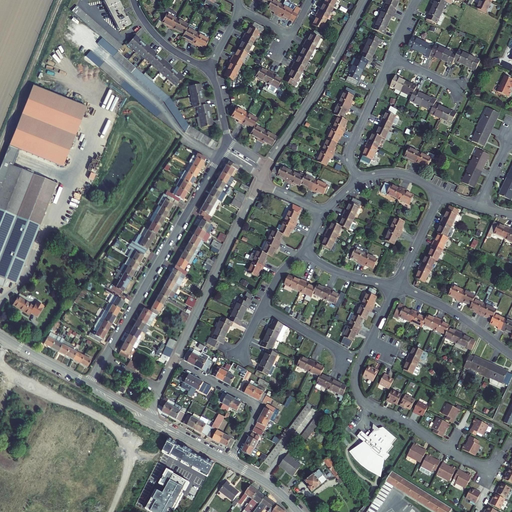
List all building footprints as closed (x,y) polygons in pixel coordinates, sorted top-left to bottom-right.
[(117,0),(102,0),(119,30),(130,25),(117,0)] [(205,0),(204,3),(217,10),(219,6),(213,3),(214,0),(205,0)] [(277,16),(282,5),(271,0),(270,0),(269,4),(266,8),(274,12),(273,14),(277,16)] [(399,2),(394,0),(387,0),(384,8),(395,13),(397,9),(396,8),(399,2)] [(441,0),(434,0),(434,2),(435,2),(432,9),(442,13),(447,2),(441,0)] [(477,9),(486,13),(492,2),(488,0),(479,0),(481,1),(477,9)] [(280,18),(281,16),(289,20),(293,22),(300,9),(284,1),(282,5),(277,16),(280,18)] [(332,8),(324,3),(320,10),(318,10),(316,13),(326,19),(332,8)] [(76,6),(72,11),(102,38),(118,51),(122,46),(76,6)] [(158,20),(169,26),(168,28),(172,30),(177,19),(174,17),(176,14),(176,12),(167,8),(166,8),(164,12),(162,11),(158,20)] [(395,13),(384,8),(379,19),(389,24),(392,17),(393,17),(395,13)] [(442,13),(432,9),(429,15),(428,14),(426,19),(440,26),(443,19),(440,18),(442,13)] [(314,17),(316,17),(312,25),(321,30),(326,19),(316,13),(314,17)] [(177,19),(172,30),(175,31),(176,30),(184,34),(188,25),(177,19)] [(389,24),(379,19),(374,30),(384,35),(387,30),(386,30),(389,24)] [(192,44),(198,34),(199,31),(194,29),(196,25),(190,22),(188,25),(184,34),(182,37),(190,41),(189,42),(192,44)] [(243,37),(253,42),(259,31),(261,32),(264,27),(254,22),(251,27),(250,27),(246,34),(244,34),(243,37)] [(320,38),(322,35),(314,31),(312,34),(311,33),(307,41),(305,40),(304,44),(314,49),(315,47),(318,48),(322,40),(320,38)] [(198,34),(192,44),(196,46),(196,44),(204,48),(209,40),(198,34)] [(184,77),(180,74),(180,75),(170,67),(171,66),(164,60),(164,61),(154,53),(155,52),(148,46),(148,47),(138,39),(139,38),(136,35),(128,44),(176,86),(184,77)] [(371,35),(366,46),(376,51),(379,44),(380,45),(382,40),(371,35)] [(238,49),(247,53),(253,42),(243,37),(241,40),(242,41),(238,49)] [(408,48),(412,50),(412,49),(419,52),(423,42),(413,37),(408,48)] [(102,38),(98,43),(165,102),(182,128),(186,131),(189,126),(169,97),(118,51),(102,38)] [(429,58),(430,56),(434,47),(423,42),(419,52),(425,55),(425,56),(429,58)] [(308,60),(314,49),(304,44),(302,47),(303,48),(299,55),(308,60)] [(446,50),(435,45),(434,47),(430,56),(434,58),(435,57),(441,60),(446,50)] [(366,46),(361,57),(369,61),(372,62),(374,58),(373,57),(376,51),(366,46)] [(231,59),(241,64),(247,53),(238,49),(234,56),(233,55),(231,59)] [(446,50),(441,60),(448,63),(447,64),(452,66),(454,61),(457,55),(446,50)] [(161,112),(91,51),(86,56),(157,117),(161,112)] [(457,55),(454,61),(458,63),(459,62),(465,65),(470,56),(459,51),(457,55)] [(302,71),(308,60),(299,55),(295,63),(294,62),(292,65),(302,71)] [(361,57),(358,56),(353,66),(363,71),(366,64),(367,65),(369,61),(361,57)] [(470,56),(465,65),(471,68),(471,69),(475,71),(480,61),(470,56)] [(241,64),(231,59),(229,62),(231,63),(224,76),(233,80),(241,64)] [(294,86),(302,71),(292,65),(290,69),(292,70),(285,82),(294,86)] [(353,66),(346,81),(357,87),(361,78),(360,77),(363,71),(353,66)] [(260,68),(255,77),(266,83),(271,72),(268,70),(267,72),(260,68)] [(271,72),(266,83),(269,84),(267,89),(275,93),(282,80),(274,76),(275,74),(271,72)] [(396,89),(401,91),(406,82),(400,79),(400,78),(395,76),(390,86),(396,89)] [(511,79),(505,76),(497,92),(509,97),(511,91),(510,90),(511,87),(511,79)] [(406,82),(401,91),(412,97),(415,90),(417,86),(413,84),(412,85),(406,82)] [(194,107),(197,106),(202,127),(213,125),(212,121),(211,121),(208,109),(209,108),(208,104),(205,105),(204,101),(203,101),(200,88),(201,88),(201,84),(189,86),(194,107)] [(347,88),(345,92),(354,96),(356,92),(347,88)] [(410,100),(421,106),(425,96),(419,93),(419,92),(415,90),(412,97),(410,100)] [(345,92),(339,103),(350,108),(352,105),(350,104),(354,96),(345,92)] [(28,96),(9,146),(10,146),(19,150),(62,167),(81,117),(28,96)] [(432,99),(425,96),(421,106),(431,111),(435,103),(437,100),(432,98),(432,99)] [(350,108),(339,103),(334,115),(339,117),(343,119),(347,111),(348,112),(350,108)] [(439,106),(440,105),(435,103),(431,111),(430,114),(441,119),(445,109),(439,106)] [(231,116),(239,120),(238,122),(241,124),(247,113),(236,107),(231,116)] [(488,108),(482,120),(481,119),(479,124),(492,130),(499,113),(488,108)] [(445,109),(441,119),(452,124),(457,113),(452,111),(452,112),(445,109)] [(382,119),(380,123),(391,128),(393,123),(396,125),(399,119),(398,117),(387,112),(383,120),(382,119)] [(246,124),(253,128),(255,125),(258,119),(247,113),(241,124),(245,126),(246,124)] [(339,117),(333,128),(344,133),(346,129),(344,128),(348,121),(343,119),(339,117)] [(391,128),(380,123),(378,126),(380,127),(376,135),(382,138),(385,139),(389,132),(391,128)] [(478,129),(472,141),(484,147),(492,130),(479,124),(476,129),(478,129)] [(253,128),(250,134),(257,138),(257,140),(260,142),(265,131),(255,125),(253,128)] [(333,128),(328,139),(337,143),(341,136),(342,137),(344,133),(333,128)] [(264,143),(264,142),(272,146),(277,137),(265,131),(260,142),(264,143)] [(376,135),(373,133),(370,141),(368,140),(367,144),(377,149),(382,138),(376,135)] [(328,139),(323,150),(333,155),(335,152),(333,151),(337,143),(328,139)] [(369,165),(377,149),(367,144),(365,147),(367,148),(360,161),(369,165)] [(19,150),(10,146),(9,146),(0,167),(0,189),(10,165),(13,166),(19,150)] [(409,148),(405,157),(412,161),(412,162),(415,164),(420,153),(409,148)] [(471,161),(469,165),(482,171),(490,155),(478,149),(472,161),(471,161)] [(323,150),(317,162),(326,166),(330,158),(332,159),(333,155),(323,150)] [(206,158),(197,153),(195,155),(196,156),(196,157),(194,156),(190,164),(200,170),(205,162),(204,161),(206,158)] [(432,159),(420,153),(415,164),(419,165),(420,164),(427,168),(432,159)] [(226,164),(222,172),(230,176),(234,169),(237,171),(239,168),(229,161),(227,164),(226,164)] [(185,171),(196,177),(200,170),(190,164),(189,163),(185,171)] [(0,277),(5,280),(10,281),(16,284),(43,217),(56,183),(33,174),(35,170),(28,167),(26,172),(13,166),(10,165),(0,189),(0,277)] [(272,172),(278,175),(277,176),(285,179),(285,181),(288,183),(293,172),(276,165),(272,172)] [(474,188),(482,171),(469,165),(467,170),(468,171),(462,182),(474,188)] [(184,171),(180,178),(191,185),(196,177),(185,171),(184,171)] [(230,176),(222,172),(218,179),(230,186),(234,179),(230,176)] [(299,175),(293,172),(288,183),(292,184),(292,183),(300,186),(301,184),(306,175),(301,173),(299,175)] [(315,180),(316,177),(312,176),(312,174),(307,172),(306,175),(301,184),(309,188),(308,189),(312,191),(317,181),(315,180)] [(176,186),(177,186),(187,192),(191,185),(180,178),(176,186)] [(511,180),(507,178),(499,195),(511,201),(511,198),(511,180)] [(218,179),(213,187),(225,194),(230,186),(218,179)] [(328,186),(317,181),(312,191),(315,193),(316,191),(324,195),(328,186)] [(249,188),(242,183),(240,187),(248,192),(249,188)] [(381,192),(382,194),(385,195),(386,195),(387,194),(398,199),(403,189),(400,187),(399,189),(391,185),(385,183),(381,191),(382,191),(381,192)] [(175,200),(179,202),(180,199),(183,200),(187,192),(177,186),(172,194),(167,191),(165,194),(175,200)] [(209,195),(220,201),(221,202),(225,194),(213,187),(209,195)] [(407,190),(403,189),(398,199),(410,205),(414,196),(406,192),(407,190)] [(242,204),(246,196),(238,191),(234,199),(242,204)] [(175,200),(165,194),(164,194),(157,205),(158,205),(169,211),(173,204),(173,203),(175,200)] [(209,195),(205,202),(216,209),(220,201),(209,195)] [(344,214),(354,219),(362,202),(353,198),(351,203),(347,211),(345,210),(344,214)] [(242,204),(234,199),(231,204),(239,209),(242,204)] [(199,214),(204,216),(210,220),(216,209),(205,202),(200,210),(199,214)] [(293,204),(285,221),(296,226),(297,223),(296,222),(302,209),(293,204)] [(158,205),(154,213),(165,219),(169,211),(158,205)] [(441,221),(451,226),(459,210),(450,206),(444,218),(443,218),(441,221)] [(165,219),(154,213),(149,220),(152,222),(160,227),(165,219)] [(349,230),(353,232),(356,224),(353,222),(354,219),(344,214),(342,217),(344,218),(340,226),(342,227),(349,230)] [(197,227),(208,234),(213,226),(210,224),(211,221),(210,220),(204,216),(197,227)] [(405,222),(396,218),(391,229),(401,234),(403,230),(401,230),(405,222)] [(296,226),(285,221),(280,233),(283,234),(289,237),(292,229),(294,230),(296,226)] [(439,225),(441,225),(437,233),(439,234),(446,237),(451,226),(441,221),(439,225)] [(152,222),(148,230),(156,234),(160,227),(152,222)] [(506,228),(494,222),(487,236),(490,238),(492,234),(493,233),(505,239),(510,228),(507,227),(506,228)] [(328,230),(326,233),(336,238),(342,227),(340,226),(333,223),(329,230),(328,230)] [(144,227),(139,235),(151,242),(156,234),(148,230),(144,227)] [(208,234),(197,227),(193,235),(204,241),(205,242),(210,235),(208,234)] [(401,234),(391,229),(385,240),(394,245),(398,237),(399,237),(401,234)] [(269,241),(279,246),(281,243),(279,242),(283,234),(280,233),(274,230),(269,241)] [(220,232),(217,239),(224,242),(227,236),(220,232)] [(336,238),(326,233),(324,237),(326,237),(322,245),(331,249),(336,238)] [(439,234),(435,242),(434,241),(432,245),(443,250),(448,238),(446,237),(439,234)] [(132,241),(130,244),(145,253),(151,242),(139,235),(135,243),(132,241)] [(204,241),(193,235),(188,243),(199,249),(204,241)] [(213,240),(211,245),(213,246),(220,250),(222,245),(213,240)] [(268,255),(272,257),(276,249),(277,250),(279,246),(269,241),(263,252),(268,255)] [(199,249),(188,243),(184,250),(195,256),(199,249)] [(127,256),(129,257),(139,263),(145,253),(130,244),(128,248),(131,249),(127,256)] [(362,265),(367,254),(368,251),(357,245),(351,258),(359,262),(358,263),(362,265)] [(432,249),(428,257),(436,260),(437,261),(443,250),(432,245),(430,248),(432,249)] [(195,256),(184,250),(180,258),(188,262),(190,264),(195,256)] [(263,252),(259,250),(257,255),(254,253),(252,254),(249,259),(254,261),(264,267),(266,263),(264,262),(268,255),(263,252)] [(367,254),(362,265),(365,266),(366,265),(374,269),(378,260),(367,254)] [(420,266),(430,271),(436,260),(428,257),(427,256),(423,263),(421,263),(420,266)] [(129,257),(124,264),(135,270),(139,263),(129,257)] [(188,262),(180,258),(173,269),(185,276),(187,272),(184,270),(188,262)] [(208,258),(205,262),(212,266),(214,262),(208,258)] [(264,267),(254,261),(248,273),(257,277),(261,269),(262,270),(264,267)] [(203,267),(210,271),(212,266),(205,262),(203,267)] [(124,264),(120,271),(131,278),(135,270),(124,264)] [(418,270),(419,270),(416,278),(425,283),(430,271),(420,266),(418,270)] [(131,278),(120,271),(117,269),(116,271),(118,272),(115,278),(120,280),(127,285),(131,278)] [(185,276),(173,269),(167,279),(179,286),(185,276)] [(284,284),(300,292),(305,281),(302,280),(301,281),(289,275),(284,284)] [(179,286),(167,279),(163,287),(175,293),(179,286)] [(115,282),(111,289),(120,295),(122,291),(123,292),(127,285),(120,280),(118,283),(115,282)] [(305,281),(300,292),(307,295),(305,299),(310,302),(312,297),(313,294),(316,288),(308,285),(309,283),(305,281)] [(326,287),(325,289),(317,285),(316,288),(313,294),(324,299),(329,289),(326,287)] [(449,295),(456,298),(456,300),(459,302),(464,291),(453,286),(449,295)] [(175,293),(163,287),(159,294),(167,298),(168,295),(172,298),(175,293)] [(120,309),(125,301),(124,301),(126,298),(120,295),(111,289),(108,288),(106,291),(112,295),(108,302),(109,303),(120,309)] [(370,288),(362,304),(373,309),(374,306),(373,305),(377,297),(374,296),(376,291),(370,288)] [(88,292),(83,289),(78,295),(83,298),(88,292)] [(329,289),(324,299),(336,304),(335,305),(340,308),(346,294),(341,292),(340,295),(332,292),(333,290),(329,289)] [(464,291),(459,302),(463,303),(464,302),(471,305),(474,300),(476,296),(464,291)] [(167,298),(159,294),(155,301),(163,305),(167,298)] [(29,315),(30,312),(34,306),(18,296),(12,305),(29,315)] [(239,299),(234,310),(244,315),(247,308),(248,309),(252,301),(244,297),(242,301),(239,299)] [(471,305),(470,309),(478,312),(477,314),(480,315),(485,305),(474,300),(471,305)] [(163,305),(155,301),(149,311),(156,315),(157,316),(163,305)] [(485,305),(480,315),(484,317),(485,315),(492,319),(494,315),(497,310),(492,308),(494,304),(487,301),(485,305)] [(34,306),(30,312),(37,317),(44,306),(37,302),(34,306)] [(120,309),(109,303),(105,311),(116,317),(120,309)] [(366,320),(370,312),(371,313),(373,309),(362,304),(357,316),(364,319),(366,320)] [(399,317),(410,322),(415,312),(412,310),(411,312),(403,308),(404,306),(400,304),(394,317),(398,319),(399,317)] [(149,311),(144,308),(137,319),(149,326),(150,326),(156,315),(149,311)] [(241,321),(244,315),(234,310),(229,321),(233,323),(240,326),(242,321),(241,321)] [(116,317),(105,311),(100,318),(111,325),(116,317)] [(422,327),(423,325),(426,318),(418,315),(419,313),(415,312),(410,322),(422,327)] [(360,326),(364,319),(357,316),(355,314),(351,313),(348,320),(351,322),(349,326),(360,331),(362,327),(360,326)] [(187,319),(180,315),(178,320),(185,324),(187,319)] [(492,319),(490,323),(498,327),(497,329),(501,330),(506,320),(494,315),(492,319)] [(423,325),(434,330),(439,319),(436,318),(435,319),(427,316),(426,318),(423,325)] [(229,321),(222,317),(217,328),(227,333),(230,326),(231,327),(233,323),(229,321)] [(111,325),(100,318),(99,318),(95,325),(99,328),(107,332),(111,325)] [(149,326),(137,319),(133,327),(141,331),(145,333),(149,326)] [(276,340),(281,343),(283,337),(286,330),(287,330),(288,328),(274,319),(271,325),(271,324),(268,329),(269,329),(266,336),(276,340)] [(439,319),(434,330),(446,335),(449,329),(450,326),(442,322),(443,321),(439,319)] [(505,332),(505,330),(511,333),(511,322),(506,320),(501,330),(505,332)] [(56,321),(52,328),(55,331),(60,324),(56,321)] [(353,341),(357,333),(358,334),(360,331),(349,326),(344,337),(346,338),(350,340),(353,341)] [(141,331),(133,327),(129,334),(137,339),(139,340),(141,336),(139,335),(141,331)] [(88,336),(100,343),(102,339),(103,340),(107,332),(99,328),(96,332),(93,331),(91,334),(90,333),(88,336)] [(227,333),(217,328),(212,339),(210,338),(207,344),(217,349),(220,343),(223,344),(225,340),(224,339),(227,333)] [(457,331),(456,332),(449,329),(446,335),(444,338),(456,343),(461,332),(457,331)] [(43,344),(51,348),(57,336),(50,332),(48,337),(47,336),(43,344)] [(461,332),(456,343),(472,350),(476,341),(463,336),(464,334),(461,332)] [(137,339),(129,334),(124,342),(132,347),(137,339)] [(57,336),(51,348),(58,352),(64,341),(64,340),(57,336)] [(267,349),(271,351),(276,340),(266,336),(263,342),(262,342),(260,346),(267,349)] [(176,341),(170,338),(166,346),(173,349),(176,341)] [(64,341),(58,352),(65,356),(71,345),(71,344),(64,341)] [(121,350),(119,354),(127,359),(129,355),(128,354),(132,347),(124,342),(120,350),(121,350)] [(71,345),(65,356),(72,359),(78,349),(71,345)] [(173,350),(173,349),(166,346),(163,354),(169,358),(173,350)] [(409,354),(407,358),(418,363),(420,359),(424,361),(428,353),(425,352),(414,347),(411,355),(409,354)] [(78,349),(72,359),(80,363),(84,356),(80,354),(81,351),(78,349)] [(266,354),(263,360),(273,365),(273,364),(274,364),(275,362),(275,361),(278,354),(274,352),(271,351),(267,349),(265,353),(266,354)] [(202,354),(194,350),(192,354),(188,352),(184,360),(195,366),(202,354)] [(84,356),(80,363),(87,367),(92,357),(85,353),(84,356)] [(202,354),(195,366),(206,372),(211,361),(208,359),(209,357),(202,353),(202,354)] [(485,377),(491,364),(475,356),(474,358),(470,355),(464,368),(469,370),(468,372),(476,375),(478,372),(481,374),(480,375),(485,377)] [(297,366),(309,371),(314,361),(310,359),(309,361),(301,357),(297,366)] [(418,363),(407,358),(406,361),(407,362),(404,370),(413,374),(417,376),(420,369),(416,367),(418,363)] [(271,377),(276,366),(273,365),(263,360),(260,367),(259,366),(257,371),(268,376),(268,375),(271,377)] [(314,361),(309,371),(320,377),(321,375),(324,368),(316,364),(317,363),(314,361)] [(218,366),(213,376),(223,382),(228,373),(232,366),(227,364),(225,369),(222,367),(222,368),(218,366)] [(503,383),(507,373),(508,372),(491,364),(485,377),(490,379),(490,383),(500,388),(503,383)] [(238,366),(236,369),(242,373),(240,376),(244,378),(248,371),(238,366)] [(368,367),(363,376),(373,382),(379,371),(373,368),(373,369),(368,367)] [(183,386),(190,390),(196,379),(185,373),(181,381),(185,383),(183,386)] [(228,373),(223,382),(231,386),(235,377),(228,373)] [(503,383),(508,385),(511,377),(511,374),(507,373),(503,383)] [(379,384),(389,389),(394,380),(391,378),(388,377),(389,376),(385,374),(379,384)] [(329,377),(329,378),(321,375),(320,377),(317,384),(328,389),(333,378),(329,377)] [(333,378),(328,389),(339,394),(338,397),(340,398),(339,401),(341,402),(346,387),(336,382),(336,380),(333,378)] [(212,387),(196,379),(190,390),(188,395),(192,397),(196,389),(207,395),(212,387)] [(241,391),(252,397),(258,386),(258,385),(255,383),(255,382),(252,381),(249,385),(246,383),(241,391)] [(266,390),(258,386),(252,397),(263,403),(266,396),(267,394),(264,393),(266,390)] [(394,403),(397,405),(402,395),(392,390),(386,401),(393,404),(394,403)] [(221,408),(227,412),(234,399),(223,393),(218,401),(223,404),(221,408)] [(410,410),(416,400),(406,395),(400,406),(404,408),(405,407),(410,410)] [(271,403),(273,399),(266,396),(263,403),(266,405),(268,402),(271,403)] [(164,408),(162,412),(169,416),(176,404),(165,398),(160,406),(164,408)] [(245,405),(234,399),(227,412),(225,417),(228,419),(232,411),(238,414),(239,412),(240,413),(245,405)] [(428,407),(418,402),(413,412),(420,416),(420,414),(423,416),(427,410),(428,407)] [(176,404),(169,416),(180,422),(185,413),(183,412),(184,411),(182,409),(183,408),(176,404)] [(267,404),(261,415),(270,420),(274,422),(278,413),(279,414),(280,411),(280,410),(279,409),(278,410),(267,404)] [(448,417),(446,420),(453,423),(454,420),(457,414),(458,415),(461,411),(448,404),(442,414),(448,417)] [(307,405),(264,462),(269,466),(312,409),(307,405)] [(201,417),(194,414),(192,413),(190,416),(188,415),(183,423),(195,429),(201,417)] [(319,413),(299,440),(304,444),(308,438),(313,432),(325,416),(319,413)] [(212,428),(207,436),(220,443),(225,434),(218,431),(225,417),(219,414),(212,428)] [(264,431),(270,420),(261,415),(256,426),(264,431)] [(207,436),(212,428),(207,425),(209,421),(201,417),(195,429),(207,436)] [(448,429),(450,425),(437,418),(432,428),(434,429),(433,432),(442,437),(444,434),(446,428),(448,429)] [(471,429),(469,432),(476,436),(477,433),(483,435),(488,425),(475,419),(473,423),(474,424),(472,429),(471,429)] [(264,432),(255,427),(253,431),(262,436),(264,432)] [(369,470),(377,474),(380,468),(383,468),(384,459),(385,460),(389,455),(387,453),(393,446),(391,445),(396,439),(383,427),(378,429),(376,432),(374,430),(371,434),(372,435),(370,438),(362,431),(357,437),(364,442),(350,451),(358,460),(362,464),(369,470)] [(254,449),(260,438),(252,433),(246,444),(254,449)] [(225,434),(220,443),(231,449),(236,440),(225,434)] [(475,456),(480,446),(478,445),(480,442),(470,437),(468,440),(469,440),(466,446),(464,445),(462,449),(475,456)] [(215,462),(169,438),(161,455),(207,479),(215,462)] [(407,456),(421,463),(427,451),(423,449),(418,447),(418,445),(414,443),(407,456)] [(254,449),(246,444),(242,451),(254,458),(258,451),(254,449)] [(420,470),(430,475),(432,470),(436,471),(441,461),(437,460),(432,457),(432,456),(428,454),(420,470)] [(301,466),(287,455),(279,465),(294,476),(301,466)] [(328,457),(324,461),(338,480),(337,481),(340,485),(346,481),(328,457)] [(443,463),(437,474),(450,481),(457,468),(452,466),(451,468),(446,465),(446,464),(443,463)] [(149,511),(174,511),(191,482),(166,469),(158,485),(166,488),(163,495),(155,490),(145,509),(149,511)] [(459,469),(454,479),(457,481),(456,483),(466,488),(472,475),(468,473),(467,475),(462,472),(462,471),(459,469)] [(511,470),(509,469),(507,472),(506,475),(505,475),(503,479),(511,483),(511,470)] [(309,486),(309,487),(312,491),(326,480),(323,476),(323,475),(319,470),(305,481),(309,486)] [(450,511),(452,509),(392,472),(386,481),(394,486),(434,511),(450,511)] [(227,481),(220,491),(233,501),(240,492),(230,485),(230,484),(227,481)] [(372,503),(366,511),(377,511),(394,486),(386,481),(372,503)] [(498,488),(495,493),(506,498),(511,488),(502,484),(499,489),(498,488)] [(194,499),(199,490),(191,486),(187,496),(194,499)] [(245,494),(248,496),(252,499),(258,492),(251,486),(245,494)] [(466,498),(471,501),(470,503),(475,505),(481,493),(477,491),(476,492),(474,491),(471,489),(466,498)] [(246,507),(245,510),(247,511),(254,511),(266,497),(258,492),(252,499),(248,504),(246,507)] [(505,500),(496,495),(493,500),(492,500),(490,504),(500,509),(505,500)] [(239,501),(236,506),(241,510),(244,507),(242,505),(243,504),(246,499),(243,497),(239,501)] [(267,506),(271,509),(275,504),(266,497),(254,511),(262,511),(265,509),(267,506)]
